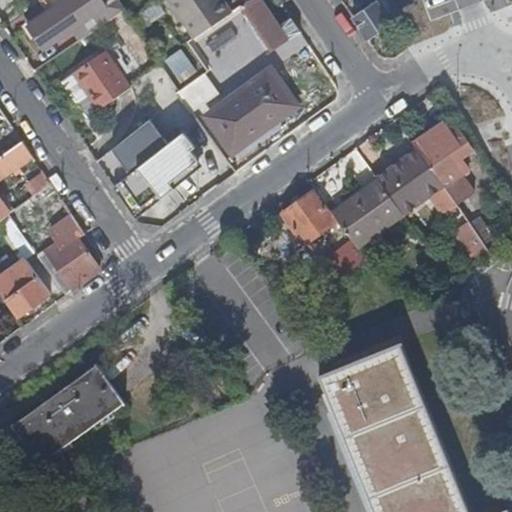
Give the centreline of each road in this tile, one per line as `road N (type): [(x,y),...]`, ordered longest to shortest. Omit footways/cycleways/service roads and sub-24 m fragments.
road 1 (residential): [(140,274),(374,100)]
road 2 (residential): [(0,70),(140,274)]
road 3 (residential): [(0,375),(140,274)]
road 4 (residential): [(306,0),(374,100)]
road 5 (residential): [(374,100),(433,66),(485,59)]
